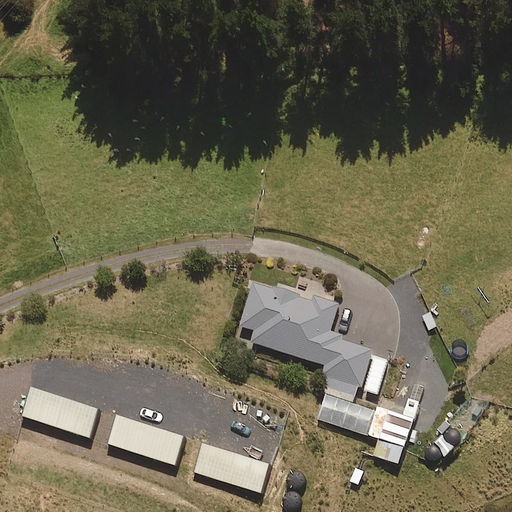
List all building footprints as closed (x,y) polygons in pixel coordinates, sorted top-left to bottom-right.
[(339,306),(315,298),(255,279),(241,325),(256,330),(252,342),(327,366),(319,390),(357,402),(374,350),(330,336),(339,306)] [(394,397),(403,364),(386,359),(376,392),(394,397)] [(90,439),(100,411),(33,389),(24,418),(90,439)] [(399,465),(417,415),(381,402),(372,427),(383,431),(374,456),(399,465)] [(176,466),(185,438),(119,417),(110,445),(176,466)] [(262,494),(271,465),(204,445),(195,473),(262,494)]
